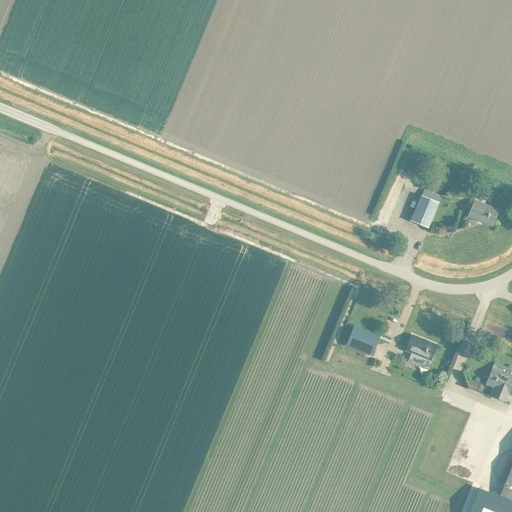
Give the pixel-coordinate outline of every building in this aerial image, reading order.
[(410,221),(427,228),(438,202),(420,195),(410,221)] [(447,217),(454,202),(446,198),(438,213),(447,217)] [(467,216),(491,226),(498,210),(474,200),(467,216)] [(354,328),(347,345),(371,355),(378,338),(354,328)] [(429,361),(436,345),(411,335),(405,351),(429,361)] [(511,370),(493,363),(485,384),(492,387),(489,395),(511,404),(511,370)] [(511,500),(511,462),(499,495),(511,500)] [(511,511),(511,502),(479,488),(475,498),(469,511),(511,511)]
